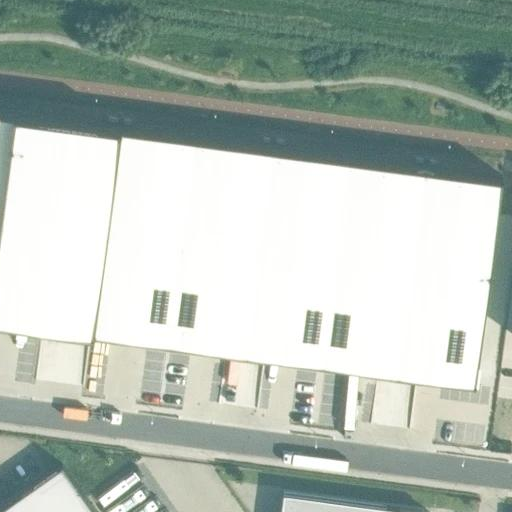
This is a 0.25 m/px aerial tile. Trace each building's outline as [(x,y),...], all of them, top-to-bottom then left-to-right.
[(0,316),(43,322),(44,323),(90,329),(91,329),(93,329),(120,125),(0,108),(0,316)] [(120,125),(93,329),(137,335),(136,336),(169,341),(196,135),(120,125)] [(196,135),(169,341),(202,345),(202,344),(226,347),(227,347),(229,327),(248,330),(273,145),(196,135)] [(273,145),(248,330),(267,332),(264,352),(265,352),(289,355),(289,357),(321,361),(349,155),(273,145)] [(349,155),(321,361),(354,365),(354,364),(378,367),(379,367),(381,348),(400,350),(425,165),(349,155)] [(425,165),(400,350),(419,353),(417,372),(441,375),(441,377),(475,381),(477,363),(502,175),(425,165)] [(97,511),(62,463),(0,506),(0,511),(97,511)] [(429,511),(430,511),(400,508),(400,507),(284,491),(281,511),(429,511)]
